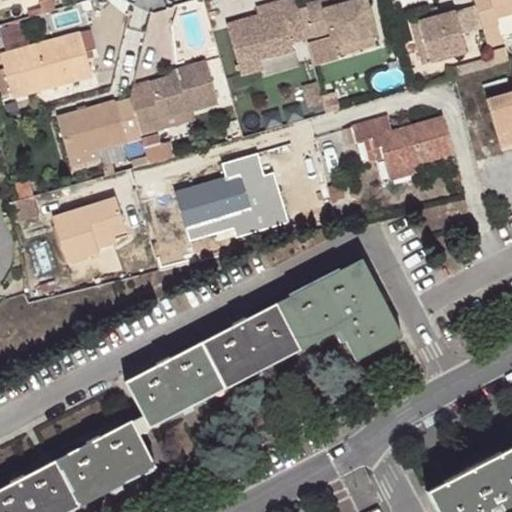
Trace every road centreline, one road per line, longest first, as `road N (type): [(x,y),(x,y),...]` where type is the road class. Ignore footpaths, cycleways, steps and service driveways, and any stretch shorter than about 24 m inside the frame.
road 1 (residential): [(0,433),(372,238),(455,402)]
road 2 (unclassified): [(493,270),(445,90),(136,175)]
road 3 (tertiary): [(241,511),(361,450)]
